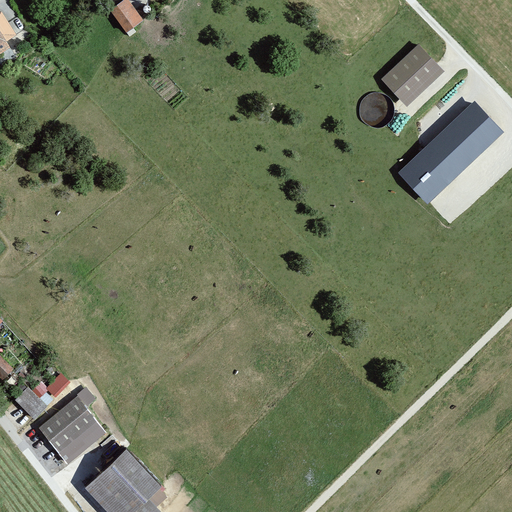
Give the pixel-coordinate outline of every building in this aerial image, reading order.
[(127,0),(116,9),(133,32),(148,21),(132,0),(127,0)] [(0,57),(17,48),(13,41),(20,36),(6,12),(0,15),(0,57)] [(386,78),(411,105),(449,70),(424,43),(386,78)] [(375,129),(381,129),(387,126),(391,122),(394,116),(395,110),(393,104),(390,99),(385,96),(380,94),(374,93),(369,95),(364,98),(361,102),(359,108),(359,113),(360,118),(364,124),(369,127),(375,129)] [(476,102),(398,177),(427,207),(505,131),(476,102)] [(0,354),(0,374),(7,380),(17,370),(0,354)] [(52,390),(59,396),(73,382),(65,375),(52,390)] [(19,400),(38,418),(56,400),(49,392),(52,390),(44,382),(35,391),(31,387),(19,400)] [(90,388),(41,428),(60,452),(100,420),(91,409),(101,401),(90,388)] [(131,446),(89,487),(113,511),(165,511),(153,499),(168,485),(131,446)]
